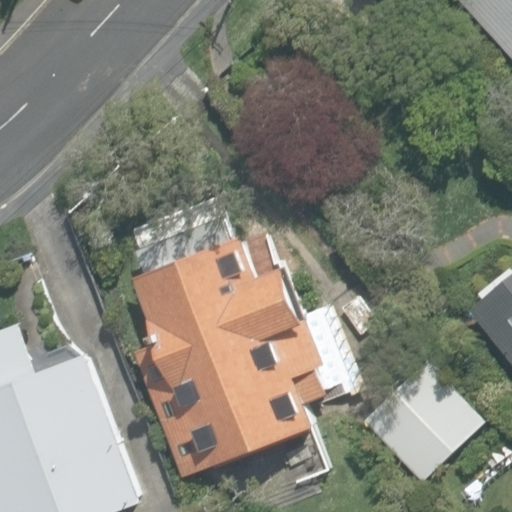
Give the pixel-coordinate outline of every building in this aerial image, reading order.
[(511,0),(471,0),(511,44),(511,0)] [(241,238),(234,218),(144,251),(151,269),(142,273),(193,410),(163,421),(180,465),(213,452),(216,461),(319,422),(311,402),(335,394),(325,367),(334,364),(297,265),(266,277),(250,234),(241,238)] [(511,280),(480,306),(511,347),(511,280)] [(126,511),(157,500),(100,348),(49,367),(30,319),(0,330),(0,511),(126,511)] [(373,419),(431,480),(495,418),(438,357),(373,419)]
